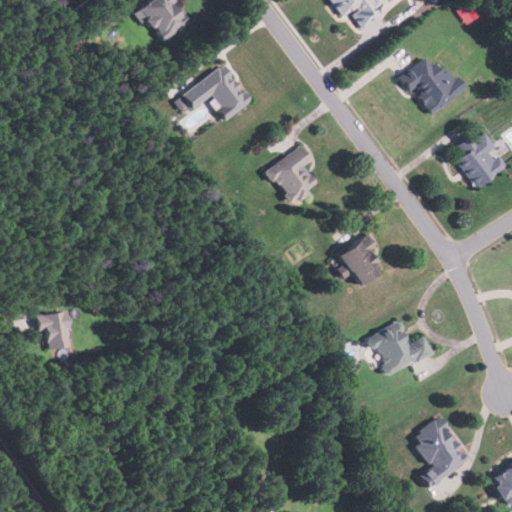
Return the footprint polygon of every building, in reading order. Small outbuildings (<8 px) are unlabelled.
[(147,0),(135,12),(159,36),(183,12),(171,0),(147,0)] [(327,0),(339,16),(346,10),(359,28),(378,15),(371,6),(379,0),(327,0)] [(428,113),(460,88),(444,67),(436,73),(422,55),(395,75),(406,90),(409,88),(428,113)] [(222,117),(246,101),(221,63),(178,93),(188,107),(207,95),(222,117)] [(452,158),(472,187),(503,166),(478,129),(452,148),(456,154),(452,158)] [(300,164),(307,160),(297,145),(261,169),(284,204),(314,184),(300,164)] [(359,286),(379,270),(365,252),(371,247),(362,234),(335,256),(341,264),(334,269),(340,277),(347,271),(359,286)] [(43,348),(65,347),(64,312),(32,313),(33,330),(42,330),(43,348)] [(420,335),(405,343),(394,322),(365,336),(383,374),(428,352),(420,335)] [(426,469),(418,474),(424,484),(466,460),(439,414),(406,434),(426,469)] [(511,490),(511,462),(486,476),(498,498),(511,490)]
